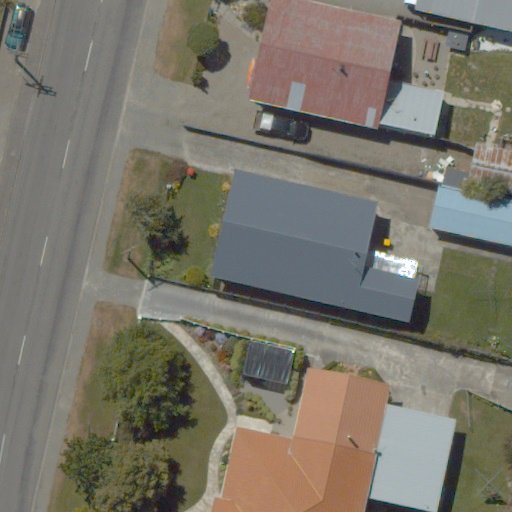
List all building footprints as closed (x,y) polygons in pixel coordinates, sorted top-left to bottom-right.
[(269,0),(249,96),(435,137),(445,92),(391,80),(406,11),(357,0),(269,0)] [(511,0),(415,0),(413,12),(511,29),(511,0)] [(511,149),(474,144),(467,189),(436,185),(429,230),(511,242),(511,149)] [(381,204),(232,168),(206,274),(407,324),(423,261),(370,248),(381,204)] [(211,495),(207,511),(362,511),(365,498),(434,511),(438,511),(457,415),(382,401),(385,386),(309,371),(295,442),(237,431),(224,497),(211,495)]
